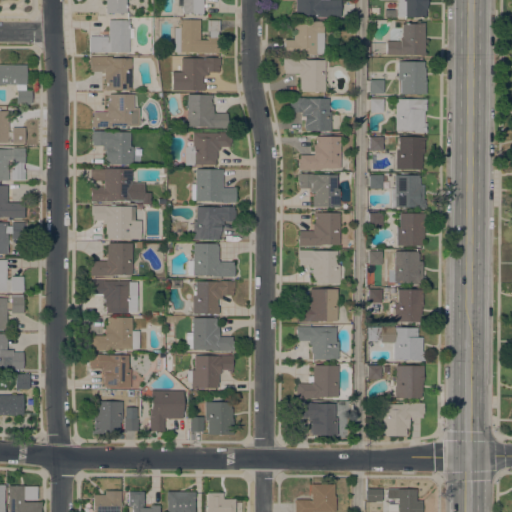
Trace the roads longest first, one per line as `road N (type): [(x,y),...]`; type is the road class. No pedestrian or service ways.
road 1 (residential): [(262,511),(268,151),(254,92),(253,0)]
road 2 (tertiary): [(511,456),(60,457),(0,449)]
road 3 (residential): [(59,511),(54,0)]
road 4 (primary): [(465,339),(468,0)]
